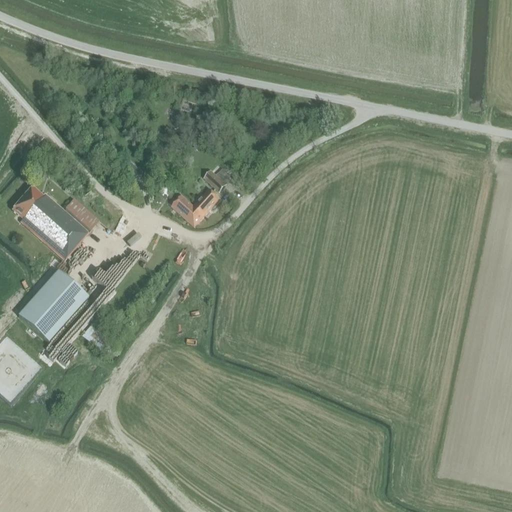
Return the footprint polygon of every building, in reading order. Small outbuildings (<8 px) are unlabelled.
[(134,181),(141,173),(130,163),(123,172),(134,181)] [(225,186),(215,177),(211,173),(204,181),(219,194),(226,186),(225,186)] [(219,173),(215,177),(225,186),(229,182),(219,173)] [(43,197),(32,188),(11,212),(22,221),(20,224),(64,263),(88,234),(44,195),(43,197)] [(192,208),(203,218),(211,210),(212,211),(220,202),(208,191),(193,208),(192,208)] [(192,208),(193,208),(181,198),(171,209),(193,229),(203,218),(192,208)] [(48,345),(88,300),(57,273),(17,318),(48,345)] [(104,355),(112,344),(90,327),(82,338),(104,355)]
